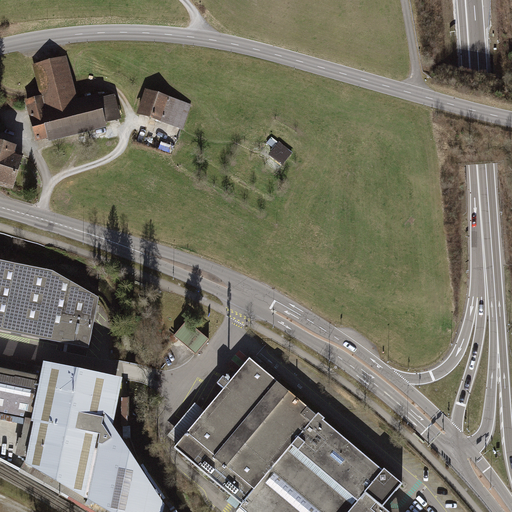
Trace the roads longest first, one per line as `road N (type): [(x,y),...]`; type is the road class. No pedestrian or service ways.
road 1 (tertiary): [(511,119),(203,38),(123,32),(25,41)]
road 2 (trunk): [(497,318),(472,0)]
road 3 (secondary): [(0,207),(124,244),(249,295)]
road 4 (trunk): [(460,0),(477,263)]
road 5 (secondary): [(249,295),(382,389),(452,456)]
road 6 (trunk): [(477,263),(480,324),(455,433)]
road 7 (trunk): [(477,263),(469,322),(453,361),(429,377),(392,376)]
road 8 (secondary): [(392,376),(281,304),(249,295)]
road 9 (trunk): [(511,459),(497,318)]
road 10 (trunk): [(468,448),(487,426),(497,318)]
